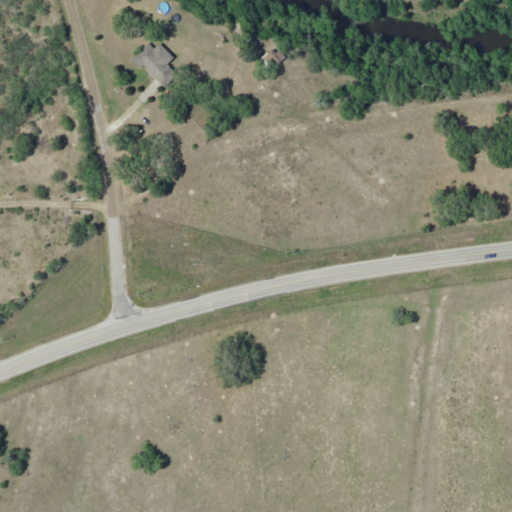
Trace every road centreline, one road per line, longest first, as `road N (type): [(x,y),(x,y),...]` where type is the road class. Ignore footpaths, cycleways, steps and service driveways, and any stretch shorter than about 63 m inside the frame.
road 1 (secondary): [(511,245),(205,297),(0,367)]
road 2 (residential): [(124,321),(112,153),(74,0)]
